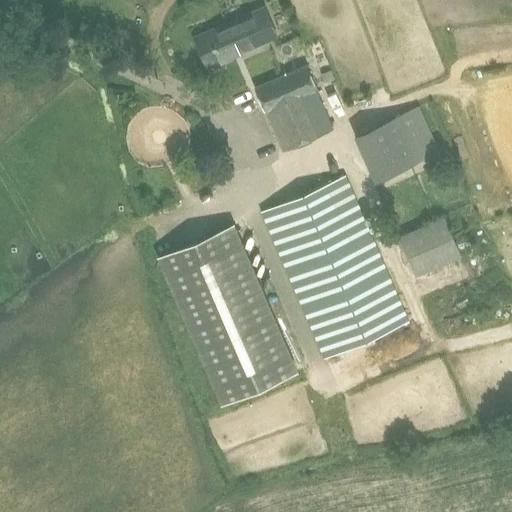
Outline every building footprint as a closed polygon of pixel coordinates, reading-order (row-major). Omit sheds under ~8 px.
[(253,44),(276,35),(263,7),(241,17),(193,37),(205,65),(253,44)] [(282,148),(331,127),(314,88),(315,87),(305,64),(254,86),(282,148)] [(334,78),(331,70),(320,73),(323,82),(334,78)] [(375,179),(396,170),(436,153),(416,107),(355,134),(375,179)] [(392,188),(424,180),(420,167),(389,175),(392,188)] [(325,356),(407,321),(345,176),(263,211),(325,356)] [(415,276),(460,256),(444,216),(398,235),(415,276)] [(221,402),(296,369),(233,223),(158,256),(221,402)]
